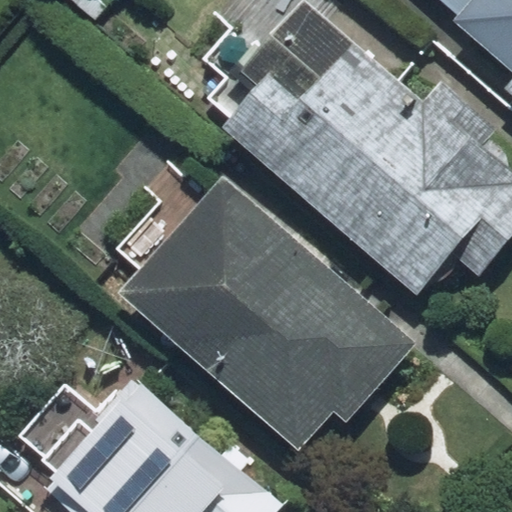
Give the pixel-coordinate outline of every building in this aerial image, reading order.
[(81,0),(107,24),(129,0),(81,0)] [(319,0),(225,105),(439,294),(473,255),(499,278),(511,263),(511,144),(502,136),(511,124),(511,119),(460,74),(443,93),(336,0),(319,0)] [(511,0),(454,0),(511,50),(511,0)] [(247,175),(142,295),(322,451),(354,415),(364,424),(438,341),(247,175)] [(298,511),(304,506),(156,370),(115,414),(127,425),(69,488),(94,511),(298,511)]
